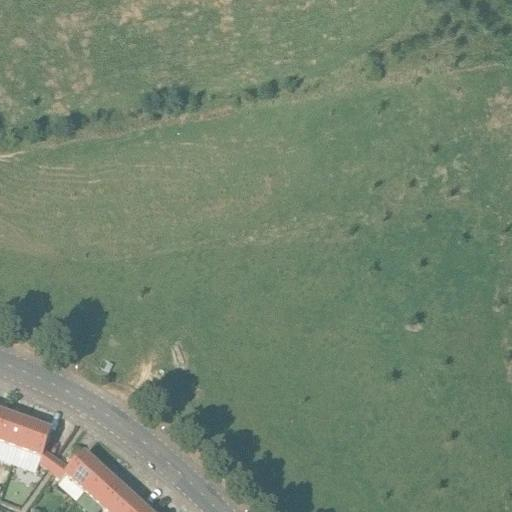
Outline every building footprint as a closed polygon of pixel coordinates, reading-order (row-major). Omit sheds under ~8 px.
[(0,427),(0,447),(17,454),(27,426),(4,417),(0,427)] [(50,476),(57,464),(44,454),(51,434),(27,426),(17,454),(14,464),(37,472),(39,467),(50,476)] [(65,481),(82,496),(102,474),(84,458),(70,473),(57,464),(50,476),(62,484),(65,481)] [(82,496),(99,511),(100,511),(120,491),(102,474),(82,496)] [(100,511),(133,511),(138,507),(120,491),(100,511)]
